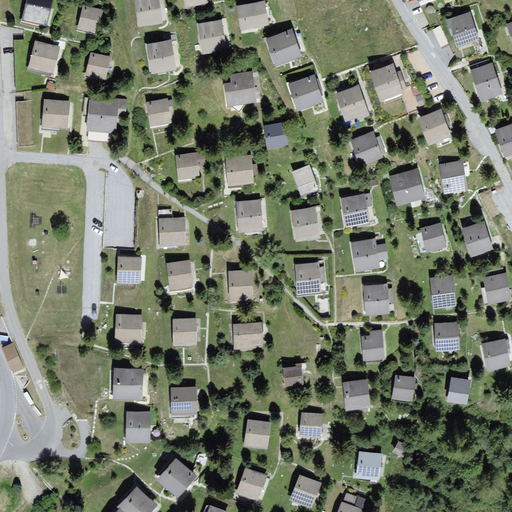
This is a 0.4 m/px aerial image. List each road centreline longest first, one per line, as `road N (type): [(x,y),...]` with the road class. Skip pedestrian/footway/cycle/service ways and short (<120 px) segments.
road 1 (residential): [(0,70),(3,275),(54,421),(44,444)]
road 2 (residential): [(511,190),(469,107),(396,0)]
